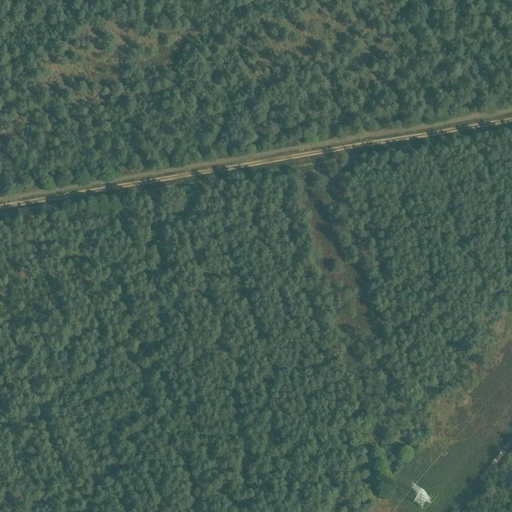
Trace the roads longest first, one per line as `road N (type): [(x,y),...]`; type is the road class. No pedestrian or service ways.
road 1 (unknown): [(511,130),(0,217)]
road 2 (track): [(0,206),(511,119)]
